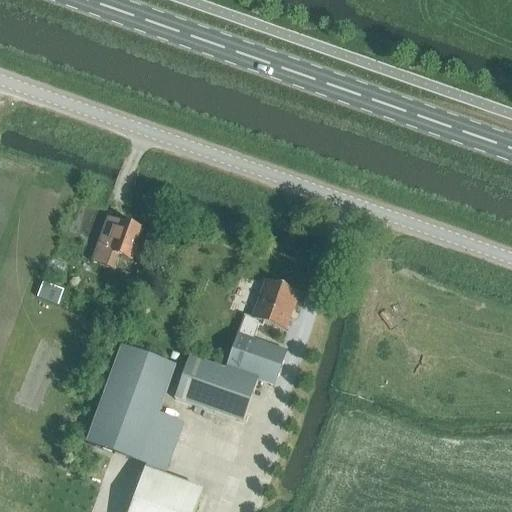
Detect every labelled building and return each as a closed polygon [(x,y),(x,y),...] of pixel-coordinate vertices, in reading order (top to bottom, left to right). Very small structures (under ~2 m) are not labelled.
[(138,249),(136,248),(142,231),(108,221),(92,265),(113,273),(118,260),(130,264),(133,258),(134,258),(138,249)] [(67,294),(71,278),(49,272),(44,288),(67,294)] [(285,334),(299,296),(264,284),(251,321),(244,319),(226,369),(225,371),(190,360),(174,402),(243,425),(256,385),(274,390),(287,355),(253,342),(259,325),(285,334)] [(86,446),(167,474),(184,425),(159,416),(176,369),(121,349),(86,446)] [(130,511),(195,511),(203,492),(145,471),(130,511)]
